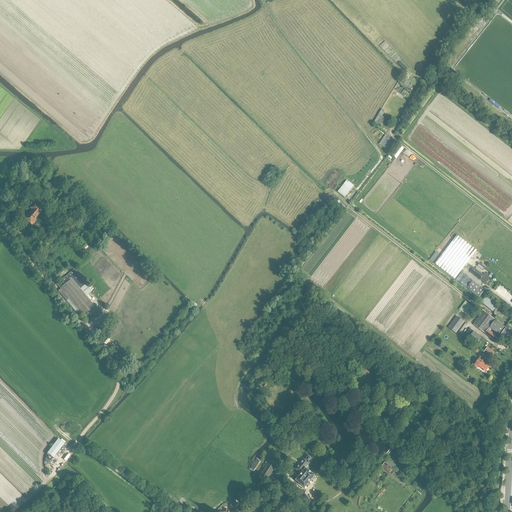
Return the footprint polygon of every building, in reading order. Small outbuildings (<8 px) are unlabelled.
[(412,83),(410,82),(411,82),(407,79),(410,75),(407,73),(399,82),(406,88),(407,86),(409,87),(412,83)] [(380,126),(385,118),(382,116),(385,111),(381,109),(373,122),(380,126)] [(385,135),(379,144),(388,150),(395,142),(385,135)] [(391,156),(394,157),(402,147),(399,145),(391,156)] [(337,192),(344,197),(351,190),(344,184),(337,192)] [(56,200),(62,194),(59,192),(54,197),(56,200)] [(65,202),(70,197),(66,192),(61,197),(65,202)] [(30,208),(32,210),(24,219),(32,225),(36,220),(34,219),(42,210),(34,204),(30,208)] [(454,279),(477,250),(457,235),(435,264),(454,279)] [(473,267),(470,272),(480,279),(485,283),(490,277),(489,276),(491,277),(493,275),(491,274),(490,275),(487,272),(486,274),(485,273),(484,275),(475,268),(477,265),(476,264),(473,267)] [(86,296),(88,294),(91,291),(73,270),(56,284),(60,289),(58,291),(78,314),(80,312),(87,321),(98,311),(86,296)] [(484,290),(472,281),(461,273),(456,280),(467,288),(479,297),(484,290)] [(497,301),(490,295),(485,301),(492,307),(497,301)] [(466,298),(461,305),(469,312),(474,305),(466,298)] [(507,311),(508,309),(507,307),(506,306),(505,304),(504,304),(503,304),(502,304),(500,304),(499,305),(498,306),(497,307),(497,309),(497,310),(497,311),(498,312),(499,313),(500,314),(502,315),(504,314),(506,313),(507,312),(507,311)] [(511,332),(492,318),(485,312),(483,311),(474,323),(476,324),(483,329),(486,325),(508,342),(511,337),(511,332)] [(448,328),(455,333),(464,321),(457,316),(448,328)] [(499,338),(488,329),(485,333),(496,342),(499,338)] [(476,345),(482,337),(474,331),(468,339),(476,345)] [(491,358),(495,352),(491,349),(486,355),(491,358)] [(490,366),(482,361),(479,359),(474,365),(478,368),(479,366),(486,371),(490,366)] [(47,454),(53,458),(64,444),(58,439),(47,454)] [(305,460),(303,459),(295,469),(300,473),(299,474),(300,475),(296,480),(305,488),(315,476),(306,468),(305,469),(309,464),(313,459),(309,455),(305,460)] [(259,477),(266,482),(277,465),(271,460),(259,477)] [(392,469),(395,466),(388,460),(385,463),(392,469)] [(395,474),(386,466),(381,472),(390,480),(395,474)]
